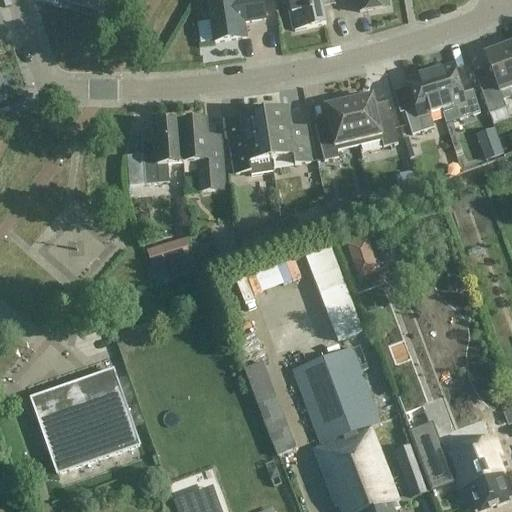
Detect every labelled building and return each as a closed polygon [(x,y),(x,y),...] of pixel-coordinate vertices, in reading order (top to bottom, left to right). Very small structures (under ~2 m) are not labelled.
[(69,0),(69,5),(97,13),(99,0),(69,0)] [(202,8),(203,17),(207,19),(210,19),(214,45),(246,40),(243,24),(265,21),(261,0),(243,0),(240,1),(239,0),(207,0),(208,4),(204,5),(202,8)] [(280,0),(282,6),(288,5),(294,33),(325,26),(320,2),(328,0),(280,0)] [(357,0),(359,14),(387,10),(385,0),(357,0)] [(511,54),(509,46),(504,48),(504,50),(485,57),(493,77),(477,83),(489,117),(506,110),(503,102),(511,99),(511,101),(511,100),(511,54)] [(453,68),(430,75),(441,112),(454,108),(458,122),(480,115),(473,92),(462,96),(453,68)] [(441,112),(430,75),(407,83),(416,110),(405,114),(412,137),(434,130),(429,116),(441,112)] [(359,148),(363,164),(385,159),(383,150),(398,146),(389,110),(376,113),(372,99),(363,101),(362,96),(348,100),(359,148)] [(337,153),(359,148),(348,100),(333,103),(334,108),(325,110),(329,124),(315,128),(324,164),(339,160),(337,153)] [(287,112),(264,116),(271,162),(293,158),(294,167),(310,165),(305,130),(290,133),(287,112)] [(235,177),(250,174),(251,178),(272,175),(273,175),(271,162),(264,116),(241,119),(244,140),(230,142),(235,177)] [(180,126),(183,166),(198,165),(200,194),(224,193),(221,150),(208,151),(205,124),(180,126)] [(168,168),(183,166),(180,126),(154,128),(156,155),(143,156),(145,187),(169,185),(168,168)] [(264,342),(244,351),(250,364),(270,355),(264,342)] [(369,430),(379,426),(351,352),(293,373),(321,449),(313,452),(335,511),(343,508),(344,511),(399,511),(400,511),(384,468),(369,430)] [(31,402),(57,477),(139,448),(113,373),(31,402)] [(267,432),(277,459),(294,452),(284,426),(267,432)] [(451,458),(448,459),(460,492),(465,490),(473,511),(493,511),(511,505),(496,464),(500,462),(493,443),(490,444),(487,436),(448,450),(451,458)] [(409,478),(417,501),(433,495),(425,472),(409,478)]
